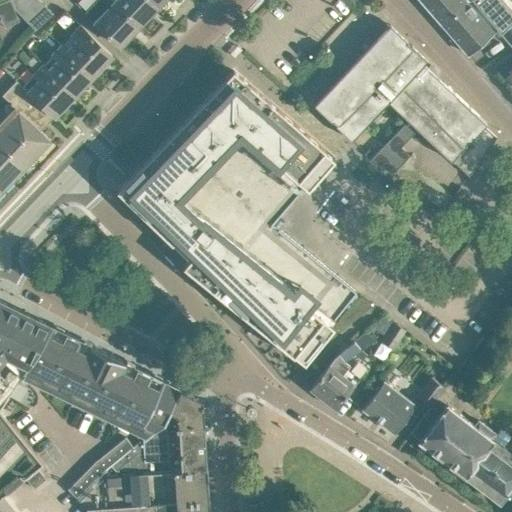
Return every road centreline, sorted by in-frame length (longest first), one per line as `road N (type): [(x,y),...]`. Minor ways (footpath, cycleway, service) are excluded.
road 1 (residential): [(214,373),(455,511)]
road 2 (residential): [(70,175),(208,329),(214,373)]
road 3 (residential): [(214,373),(0,266)]
road 4 (tertiary): [(70,175),(232,0)]
road 5 (residential): [(511,125),(392,0)]
